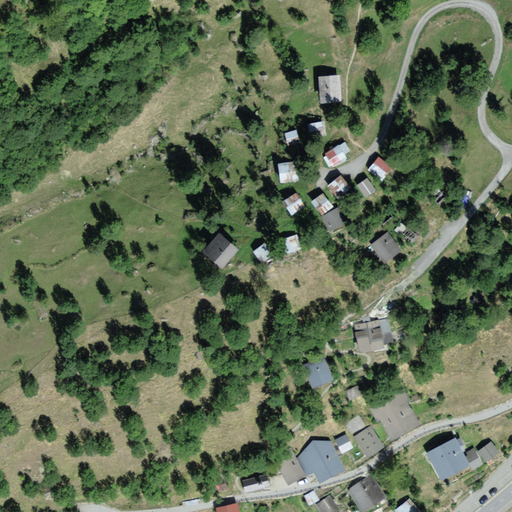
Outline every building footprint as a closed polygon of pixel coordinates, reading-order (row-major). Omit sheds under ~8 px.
[(321,102),(343,101),(342,74),(320,75),(321,102)] [(310,122),(311,136),(327,135),(326,120),(310,122)] [(286,132),(288,139),(300,136),(298,129),(286,132)] [(324,153),(331,164),(353,151),(346,140),(324,153)] [(370,171),(387,178),(394,164),(377,156),(370,171)] [(279,162),(281,182),(297,180),(295,161),(279,162)] [(328,185),(339,197),(352,186),(341,174),(328,185)] [(368,177),(358,185),(367,197),(378,189),(368,177)] [(292,214),(306,206),(298,192),(284,200),(292,214)] [(323,215),(335,206),(324,192),(312,201),(323,215)] [(346,227),(341,208),(324,213),(329,231),(346,227)] [(386,263),(404,249),(389,230),(371,244),(386,263)] [(203,251),(223,269),(239,250),(220,232),(203,251)] [(286,253),(303,248),(299,233),(281,238),(286,253)] [(269,240),(254,250),(262,262),(277,252),(269,240)] [(390,318),(356,322),(360,352),(386,349),(385,343),(393,341),(390,318)] [(305,361),(312,386),(333,381),(327,356),(305,361)] [(372,404),(391,441),(423,425),(404,388),(372,404)] [(353,433),(366,425),(360,414),(347,422),(353,433)] [(372,424),(354,435),(369,457),(386,446),(372,424)] [(342,452),(354,447),(348,433),(336,438),(342,452)] [(315,472),(321,482),(347,470),(331,436),(278,461),(289,484),(315,472)] [(458,437),(428,449),(441,480),(472,467),(473,468),(484,464),(476,446),(464,451),(458,437)] [(479,449),(487,462),(501,452),(493,440),(479,449)] [(268,472),(243,479),(247,492),(272,485),(268,472)] [(348,488),(363,511),(388,496),(372,473),(348,488)] [(316,503),(322,511),(336,511),(341,509),(331,493),(316,503)] [(409,497),(395,509),(397,511),(418,511),(421,510),(409,497)] [(217,511),(241,511),(239,501),(216,507),(217,511)]
